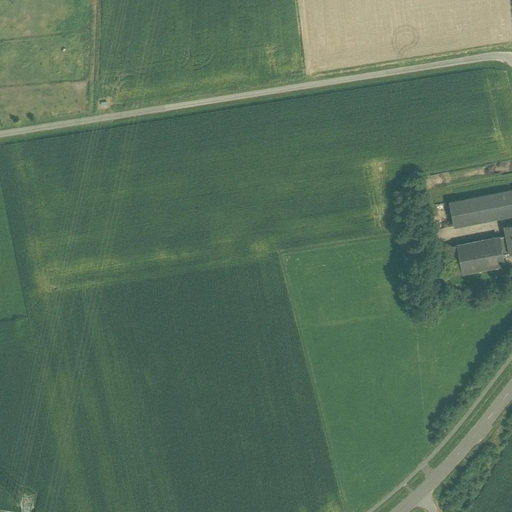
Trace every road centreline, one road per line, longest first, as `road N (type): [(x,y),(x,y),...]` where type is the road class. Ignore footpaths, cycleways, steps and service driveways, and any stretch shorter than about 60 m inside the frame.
road 1 (unclassified): [(0,136),(489,58),(511,61)]
road 2 (tertiary): [(399,511),(511,387)]
